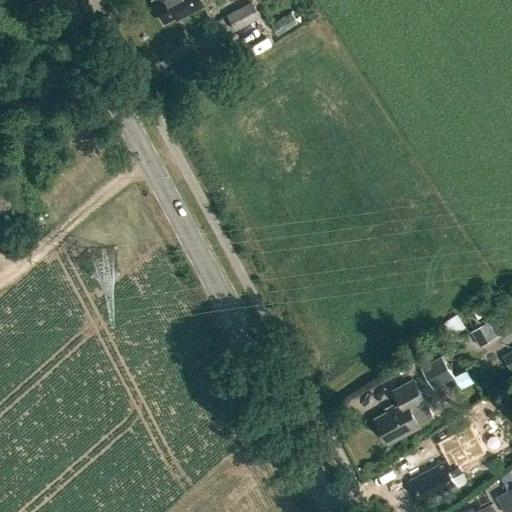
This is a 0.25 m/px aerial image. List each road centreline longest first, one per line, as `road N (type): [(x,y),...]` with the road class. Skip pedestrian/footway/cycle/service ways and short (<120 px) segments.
road 1 (tertiary): [(332,511),(59,0)]
road 2 (track): [(144,156),(9,267)]
